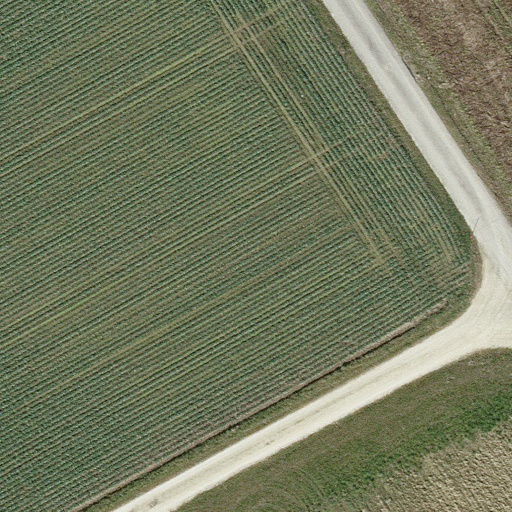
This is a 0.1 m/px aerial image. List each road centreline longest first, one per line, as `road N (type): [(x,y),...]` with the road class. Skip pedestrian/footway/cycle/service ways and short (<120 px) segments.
road 1 (track): [(511,331),(174,511)]
road 2 (track): [(341,0),(511,286)]
